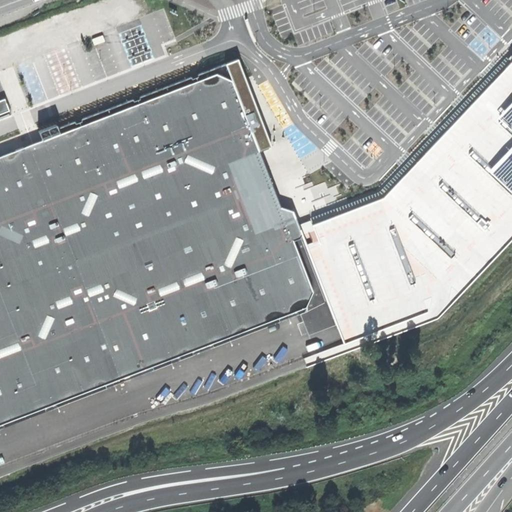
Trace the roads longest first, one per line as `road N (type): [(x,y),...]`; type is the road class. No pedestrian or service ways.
road 1 (trunk): [(391,445),(128,485),(49,511)]
road 2 (trunk): [(391,445),(339,465),(106,511)]
road 3 (trunk): [(511,401),(412,511)]
road 4 (trunk): [(511,365),(391,445)]
